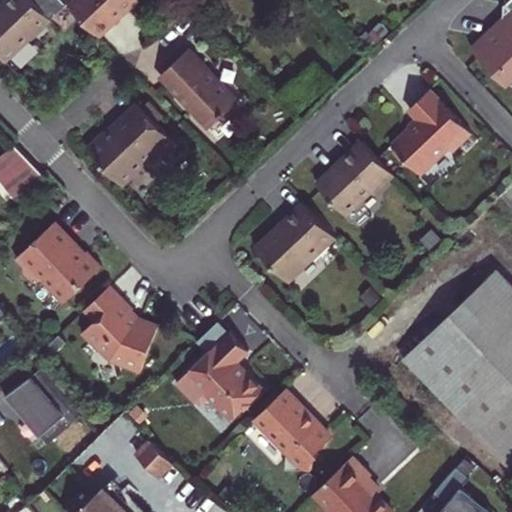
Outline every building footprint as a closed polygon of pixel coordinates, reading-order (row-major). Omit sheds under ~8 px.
[(0,55),(5,60),(29,37),(32,40),(53,21),(33,0),(6,0),(0,6),(0,55)] [(70,0),(68,3),(100,36),(115,22),(114,20),(135,0),(70,0)] [(511,0),(507,0),(504,3),(503,29),(493,39),(490,37),(475,51),(507,84),(509,81),(511,84),(511,0)] [(239,98),(189,46),(169,65),(174,70),(164,79),(182,98),(181,99),(195,114),(196,112),(207,123),(213,123),(239,98)] [(295,113),(333,80),(316,62),(279,94),(295,113)] [(418,119),(391,143),(420,173),(448,146),(451,150),(470,132),(429,88),(408,108),(418,119)] [(150,101),(143,108),(156,122),(164,115),(150,101)] [(155,167),(178,145),(156,122),(143,108),(139,103),(116,125),(119,128),(110,137),(104,130),(87,146),(122,183),(147,159),(155,167)] [(451,150),(459,158),(478,140),(470,132),(451,150)] [(394,175),(360,139),(340,158),(342,160),(333,168),(331,166),(315,182),(346,215),(362,199),(360,198),(369,189),(374,194),(394,175)] [(0,154),(0,177),(0,178),(28,158),(15,144),(0,154)] [(0,178),(14,196),(44,174),(28,158),(0,178)] [(337,237),(303,202),(280,223),(282,225),(273,233),(272,231),(256,246),(280,272),(297,272),(300,266),(311,255),(314,259),(337,237)] [(55,222),(16,258),(25,267),(24,268),(24,273),(30,279),(35,279),(35,278),(38,281),(43,277),(65,301),(103,266),(88,251),(81,257),(73,248),(76,245),(55,222)] [(410,341),(399,351),(511,467),(511,465),(511,285),(496,269),(416,347),(410,341)] [(83,310),(94,321),(121,295),(111,284),(83,310)] [(135,320),(133,319),(128,314),(134,308),(121,295),(94,321),(82,332),(99,349),(106,349),(117,361),(141,370),(159,325),(140,318),(139,318),(138,318),(137,318),(136,319),(135,319),(135,320)] [(0,320),(9,314),(0,302),(0,320)] [(231,330),(177,383),(197,403),(207,392),(233,419),(265,388),(249,371),(246,374),(237,364),(251,349),(231,330)] [(22,358),(0,373),(0,389),(4,395),(9,392),(13,399),(17,396),(21,401),(17,404),(46,444),(84,411),(45,365),(33,374),(22,358)] [(319,424),(321,422),(287,387),(254,418),(287,453),(286,468),(311,470),(312,461),(319,453),(317,451),(331,437),(319,424)] [(151,438),(136,452),(159,475),(173,461),(151,438)] [(314,493),(332,511),(391,511),(393,510),(365,481),(372,475),(353,455),(314,493)] [(129,511),(104,486),(76,511),(129,511)] [(491,511),(461,487),(440,511),(491,511)]
